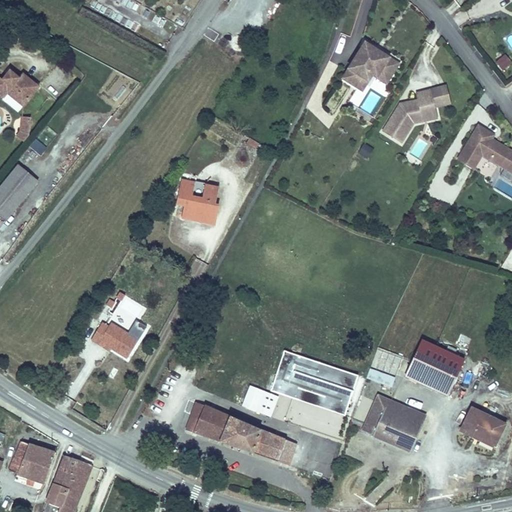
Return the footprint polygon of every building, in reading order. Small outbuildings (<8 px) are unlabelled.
[(365,44),(359,54),(365,57),(365,55),(366,54),(368,53),(370,52),(371,53),(373,54),(374,56),(373,59),(376,60),(380,53),(365,44)] [(369,74),(372,76),(374,73),(389,82),(399,65),(380,53),(376,60),(373,59),(374,56),(373,54),(371,53),(370,52),(368,53),(366,54),(365,55),(365,57),(359,54),(343,80),(359,90),(369,74)] [(511,63),(505,55),(497,63),(504,71),(511,63)] [(0,96),(4,99),(7,95),(23,108),(40,88),(23,74),(19,79),(10,71),(2,81),(0,78),(0,96)] [(389,82),(374,73),(372,76),(387,85),(389,82)] [(363,92),(372,76),(369,74),(359,90),(363,92)] [(445,84),(429,88),(433,105),(434,107),(450,103),(445,84)] [(397,102),(381,130),(399,141),(411,122),(420,120),(418,109),(433,105),(429,88),(413,92),(415,98),(405,100),(406,104),(402,105),(397,102)] [(434,107),(433,105),(418,109),(420,120),(436,116),(434,107)] [(22,118),(21,131),(17,136),(24,142),(30,135),(31,119),(22,118)] [(469,135),(476,140),(484,127),(476,122),(469,135)] [(469,135),(456,157),(472,167),(480,154),(482,150),(497,159),(495,162),(511,171),(511,149),(489,137),(492,132),(484,127),(476,140),(469,135)] [(420,158),(428,144),(418,139),(410,154),(420,158)] [(34,140),(29,148),(41,155),(46,147),(34,140)] [(374,149),(365,144),(359,154),(367,159),(374,149)] [(482,150),(480,154),(495,162),(497,159),(482,150)] [(407,154),(405,160),(418,166),(421,160),(407,154)] [(0,187),(0,217),(6,222),(38,182),(17,165),(0,187)] [(185,206),(183,215),(203,219),(202,223),(215,226),(219,205),(215,204),(218,189),(182,182),(178,205),(185,206)] [(182,219),(202,223),(203,219),(183,215),(182,219)] [(128,358),(146,328),(136,322),(128,335),(112,324),(110,328),(102,324),(91,342),(98,345),(100,342),(113,349),(128,358)] [(111,353),(113,349),(100,342),(98,345),(111,353)] [(409,372),(451,392),(465,361),(423,342),(409,372)] [(268,389),(344,415),(358,374),(283,348),(268,389)] [(384,370),(396,374),(400,359),(388,355),(384,370)] [(392,388),(396,379),(370,369),(367,379),(392,388)] [(451,392),(409,372),(406,378),(449,398),(451,392)] [(377,396),(362,432),(374,436),(373,439),(410,454),(422,427),(385,412),(390,401),(377,396)] [(353,419),(364,424),(373,401),(361,397),(353,419)] [(422,427),(426,416),(390,401),(385,412),(422,427)] [(230,417),(196,404),(186,431),(220,444),(219,445),(253,458),(254,456),(263,432),(229,419),(230,417)] [(460,434),(495,451),(507,425),(472,409),(460,434)] [(289,469),(298,445),(263,432),(254,456),(289,469)] [(0,469),(11,440),(0,436),(0,469)] [(41,468),(42,464),(51,467),(56,454),(19,443),(14,456),(32,461),(31,465),(41,468)] [(8,475),(43,486),(51,467),(42,464),(41,468),(31,465),(32,461),(14,456),(8,475)] [(46,504),(60,508),(76,462),(62,458),(46,504)] [(74,511),(90,467),(76,462),(60,508),(59,511),(74,511)]
